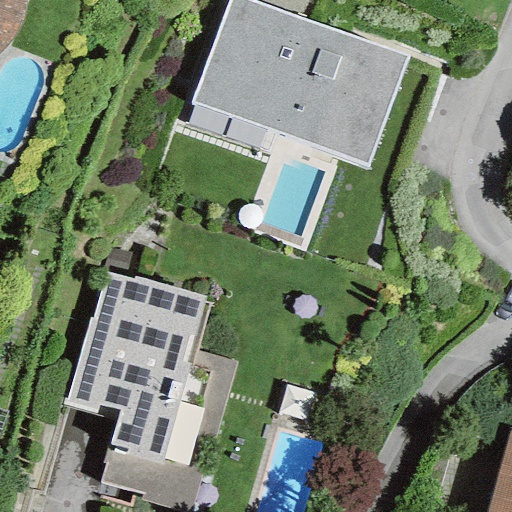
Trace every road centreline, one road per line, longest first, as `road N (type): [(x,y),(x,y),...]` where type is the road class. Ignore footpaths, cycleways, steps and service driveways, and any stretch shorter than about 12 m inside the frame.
road 1 (residential): [(511,326),(441,379),(370,511)]
road 2 (residential): [(511,247),(490,225),(479,176),(511,76)]
